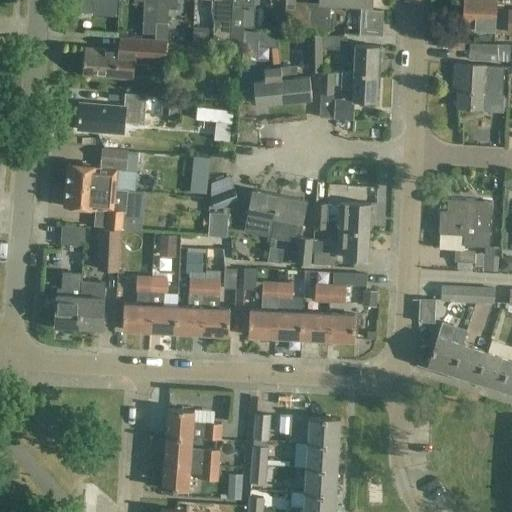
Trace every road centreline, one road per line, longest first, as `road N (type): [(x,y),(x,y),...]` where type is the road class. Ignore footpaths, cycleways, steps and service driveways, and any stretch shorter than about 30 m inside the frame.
road 1 (residential): [(11,361),(36,0)]
road 2 (residential): [(401,380),(144,367)]
road 3 (residential): [(414,156),(418,0)]
road 4 (residential): [(134,511),(144,367)]
road 5 (residential): [(421,511),(399,457),(401,380)]
road 6 (residential): [(144,367),(11,361)]
road 7 (residential): [(403,276),(414,156)]
